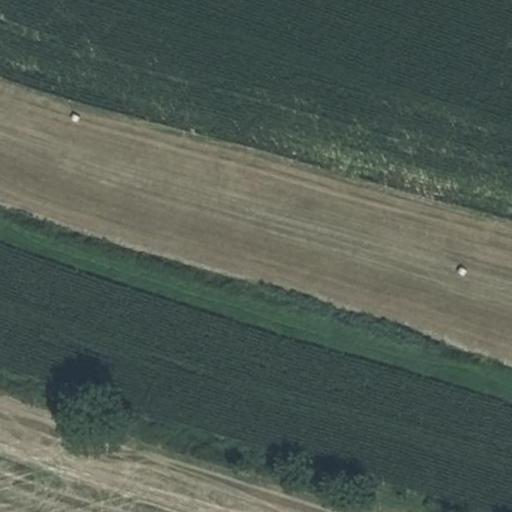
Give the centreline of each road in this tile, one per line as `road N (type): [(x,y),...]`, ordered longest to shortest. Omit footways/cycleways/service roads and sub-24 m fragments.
road 1 (track): [(511,229),(0,87)]
road 2 (track): [(0,383),(168,441),(430,511)]
